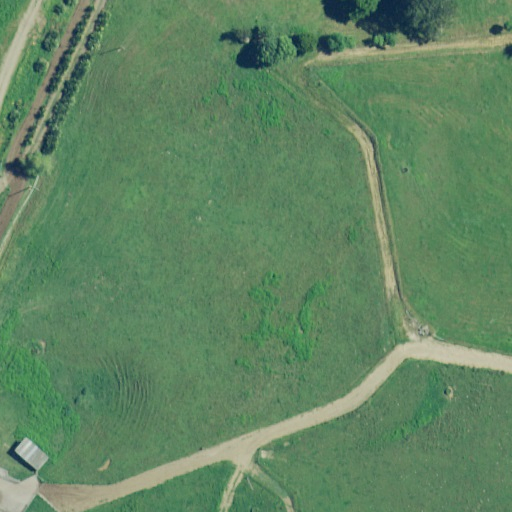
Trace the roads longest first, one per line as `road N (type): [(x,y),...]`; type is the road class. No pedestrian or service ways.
road 1 (track): [(0,485),(216,460),(317,409),(415,343),(511,403)]
road 2 (unclassified): [(0,145),(65,0)]
